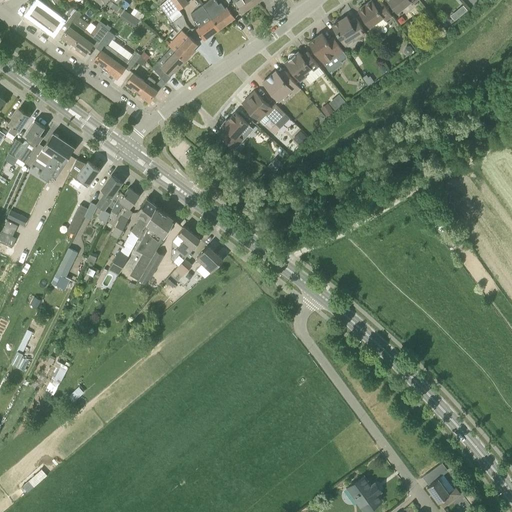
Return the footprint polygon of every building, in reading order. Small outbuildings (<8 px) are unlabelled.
[(46,0),(52,8),(57,2),(55,0),(46,0)] [(165,0),(161,4),(169,16),(179,10),(171,0),(165,0)] [(186,0),(171,0),(179,10),(188,3),(186,0)] [(209,0),(203,5),(207,11),(220,29),(235,18),(227,6),(225,8),(221,3),(219,4),(215,0),(209,0)] [(241,13),(257,3),(255,0),(232,0),(233,3),(234,3),(241,13)] [(370,26),(370,25),(383,17),(385,20),(392,15),(381,0),(375,5),(371,0),(358,9),(370,26)] [(411,1),(412,3),(416,0),(388,0),(396,9),(403,4),(404,6),(411,1)] [(41,22),(50,11),(38,2),(30,13),(41,22)] [(454,18),(468,10),(465,4),(451,13),(454,18)] [(60,19),(50,11),(41,22),(53,31),(60,22),(64,25),(76,9),(71,5),(60,19)] [(220,29),(207,11),(203,5),(191,14),(196,24),(197,24),(199,28),(197,29),(204,40),(220,29)] [(134,7),(131,13),(142,20),(145,15),(134,7)] [(73,46),(82,35),(85,30),(76,22),(82,13),(76,9),(64,25),(68,28),(62,37),(73,46)] [(333,25),(344,42),(351,38),(353,41),(365,33),(356,18),(350,22),(347,16),(333,25)] [(85,29),(85,30),(82,35),(73,46),(85,54),(93,43),(92,42),(93,40),(99,45),(103,38),(109,31),(101,25),(94,35),(85,29)] [(103,38),(110,43),(115,35),(109,31),(103,38)] [(347,56),(343,51),(334,37),(328,41),(322,33),(309,42),(325,64),(337,56),(340,61),(347,56)] [(172,47),(176,51),(185,60),(196,50),(193,48),(197,44),(189,36),(185,41),(181,37),(172,47)] [(118,52),(107,44),(103,50),(102,49),(94,60),(105,69),(114,58),(118,52)] [(118,52),(114,58),(105,69),(117,78),(125,67),(130,70),(137,61),(140,56),(141,55),(135,50),(128,60),(118,52)] [(175,71),(185,60),(176,51),(162,65),(158,61),(152,68),(162,78),(166,82),(171,77),(166,73),(168,71),(169,73),(173,69),(175,71)] [(300,80),(305,76),(307,75),(305,72),(311,67),(313,70),(319,66),(308,51),(302,56),(298,51),(296,53),(294,53),(292,52),(291,53),(289,54),(288,56),(288,57),(288,59),(285,61),(300,80)] [(140,56),(137,61),(142,65),(145,60),(140,56)] [(292,88),(295,92),(300,88),(285,71),(280,75),(276,71),(263,82),(279,100),(292,88)] [(146,82),(145,82),(134,73),(126,84),(137,93),(146,82)] [(149,76),(145,82),(146,82),(137,93),(149,102),(157,90),(152,87),(156,81),(149,76)] [(162,78),(157,83),(162,87),(166,82),(162,78)] [(265,124),(270,119),(275,124),(286,114),(275,103),(271,107),(255,91),(243,103),(260,120),(265,124)] [(340,92),(329,101),(336,108),(346,100),(340,92)] [(329,102),(322,107),(327,115),(335,110),(329,102)] [(9,123),(12,125),(8,132),(15,136),(29,115),(19,109),(9,123)] [(234,148),(243,139),(238,135),(248,124),(235,112),(227,120),(226,119),(222,124),(227,129),(221,136),(234,148)] [(26,163),(37,146),(44,135),(41,133),(45,127),(35,120),(26,133),(30,136),(27,141),(29,143),(17,159),(25,164),(26,163)] [(300,143),(308,136),(302,129),(294,136),(300,143)] [(42,150),(37,146),(26,163),(32,166),(38,156),(39,154),(50,162),(64,140),(58,136),(58,135),(56,134),(55,134),(53,133),(42,150)] [(10,149),(8,152),(14,156),(23,144),(16,139),(10,149)] [(50,162),(40,176),(48,182),(53,175),(59,167),(56,165),(60,160),(65,163),(75,147),(73,146),(73,145),(71,144),(69,144),(64,140),(50,162)] [(77,158),(70,174),(87,187),(96,175),(98,171),(86,163),(77,158)] [(103,209),(104,210),(118,191),(116,190),(122,182),(112,175),(102,189),(106,192),(97,204),(97,205),(103,209)] [(121,192),(111,211),(117,214),(118,214),(122,206),(128,210),(130,207),(139,195),(129,187),(124,194),(121,192)] [(136,242),(143,230),(156,205),(147,198),(137,212),(142,216),(132,230),(120,251),(128,256),(136,242)] [(80,204),(71,223),(79,227),(85,215),(88,208),(80,204)] [(156,250),(162,241),(175,218),(157,205),(156,205),(143,230),(136,242),(139,244),(136,249),(143,253),(130,274),(138,279),(156,250)] [(60,223),(64,226),(72,211),(67,208),(60,223)] [(109,217),(110,213),(104,210),(103,209),(99,218),(106,221),(109,217)] [(27,218),(10,210),(7,217),(24,225),(27,218)] [(119,237),(122,231),(128,220),(121,217),(116,227),(111,234),(118,238),(119,236),(119,237)] [(185,238),(176,249),(186,257),(200,239),(184,226),(179,233),(185,238)] [(16,237),(2,231),(0,234),(0,240),(12,247),(16,237)] [(208,245),(197,258),(212,271),(223,259),(208,245)] [(66,276),(78,252),(68,248),(57,272),(66,276)] [(156,250),(148,265),(155,268),(163,254),(156,250)] [(110,269),(119,274),(128,257),(119,252),(110,269)] [(185,259),(175,270),(183,276),(192,265),(185,259)] [(66,276),(57,272),(52,282),(61,286),(66,276)] [(143,273),(139,280),(146,284),(150,277),(143,273)] [(24,351),(33,331),(28,329),(19,349),(24,351)] [(16,350),(12,365),(27,368),(29,359),(23,357),(24,352),(16,350)] [(61,361),(46,387),(54,392),(69,366),(61,361)] [(75,399),(84,391),(80,386),(70,394),(75,399)] [(24,485),(29,490),(47,473),(42,468),(24,485)] [(381,491),(375,483),(371,486),(364,476),(348,487),(366,511),(382,501),(377,494),(381,491)] [(427,486),(443,507),(461,494),(455,487),(449,492),(439,478),(427,486)]
